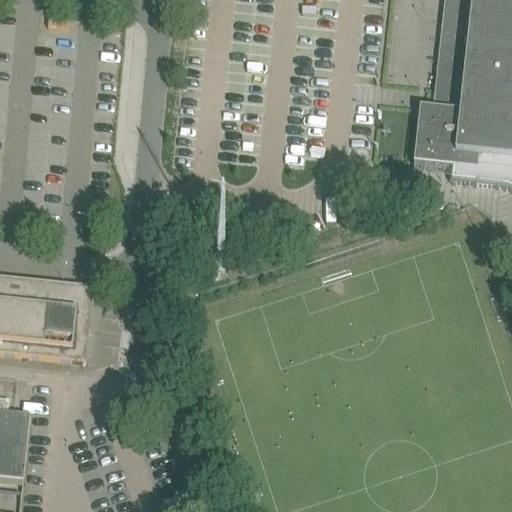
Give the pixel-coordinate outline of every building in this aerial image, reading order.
[(419,112),(413,168),(453,173),(452,180),(452,186),(495,191),(496,191),(497,191),(498,191),(499,191),(500,191),(501,191),(502,191),(502,192),(503,192),(504,192),(505,192),(506,193),(507,193),(508,193),(508,194),(509,194),(510,194),(510,195),(511,195),(511,0),(444,0),(435,92),(435,94),(433,113),(419,112)] [(173,233),(194,235),(195,225),(175,223),(173,233)] [(203,286),(215,283),(209,264),(197,267),(203,286)] [(84,291),(0,281),(0,357),(85,366),(91,315),(81,315),(84,291)] [(0,414),(8,416),(9,404),(0,402),(0,414)] [(0,511),(20,511),(30,418),(8,416),(0,414),(0,511)]
